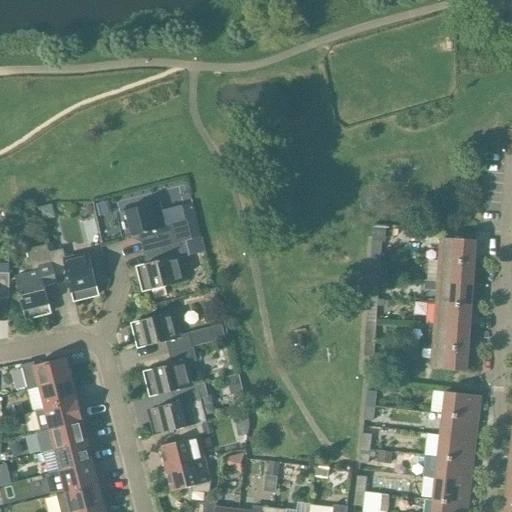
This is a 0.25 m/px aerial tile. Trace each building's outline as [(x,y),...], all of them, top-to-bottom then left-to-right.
[(144,253),(162,248),(186,242),(186,241),(192,240),(187,221),(166,226),(160,202),(120,212),(127,238),(139,235),(144,253)] [(150,263),(140,266),(147,291),(186,282),(180,259),(190,256),(205,252),(201,237),(192,240),(186,241),(186,242),(162,248),(147,252),(150,263)] [(439,260),(475,263),(476,241),(441,238),(439,260)] [(371,255),(381,256),(382,241),(372,240),(371,255)] [(58,287),(56,277),(55,277),(49,252),(47,244),(27,250),(32,273),(15,277),(25,317),(51,310),(46,290),(58,287)] [(64,249),(49,252),(55,277),(56,277),(57,284),(69,281),(73,299),(99,292),(89,253),(66,258),(64,249)] [(381,256),(371,255),(370,269),(380,270),(381,256)] [(438,282),(473,284),(475,263),(439,260),(438,282)] [(0,298),(9,299),(10,273),(0,273),(0,298)] [(425,281),(424,290),(437,291),(436,303),(472,306),(473,284),(438,282),(425,281)] [(368,299),(378,299),(379,284),(369,283),(368,299)] [(366,320),(376,321),(378,299),(368,299),(366,320)] [(436,303),(435,325),(470,328),(472,306),(436,303)] [(169,353),(194,347),(190,333),(180,335),(175,313),(135,323),(142,348),(166,342),(169,353)] [(376,327),(376,321),(366,320),(366,325),(365,342),(375,342),(376,327)] [(435,325),(433,347),(469,349),(470,328),(435,325)] [(375,342),(365,342),(364,356),(374,356),(375,342)] [(194,347),(169,353),(172,365),(147,371),(154,397),(173,392),(193,387),(193,386),(188,364),(197,361),(194,347)] [(467,371),(469,349),(433,347),(432,369),(467,371)] [(35,366),(34,362),(22,365),(28,391),(40,388),(73,379),(70,367),(74,366),(71,357),(35,366)] [(410,362),(388,359),(387,373),(408,376),(410,362)] [(73,379),(40,388),(45,408),(82,399),(80,390),(76,391),(73,379)] [(176,403),(151,409),(157,435),(178,430),(203,424),(207,423),(201,400),(200,397),(207,395),(204,384),(197,385),(193,386),(193,387),(173,392),(176,403)] [(365,405),(375,406),(377,391),(367,390),(365,405)] [(446,392),(443,414),(478,418),(481,396),(446,392)] [(36,412),(41,432),(83,421),(80,409),(84,408),(82,399),(45,408),(45,409),(36,412)] [(375,406),(365,405),(364,419),(374,420),(375,406)] [(443,414),(441,436),(476,440),(478,418),(443,414)] [(86,433),(83,421),(41,432),(36,433),(41,453),(55,449),(56,450),(93,441),(90,432),(86,433)] [(160,446),(166,469),(205,459),(200,437),(206,435),(203,424),(178,430),(181,441),(160,446)] [(362,433),(360,448),(370,449),(372,434),(362,433)] [(441,436),(438,457),(473,462),(476,440),(441,436)] [(55,449),(41,453),(47,475),(94,463),(91,451),(95,450),(93,441),(56,450),(55,449)] [(370,449),(360,448),(359,462),(368,463),(370,449)] [(438,457),(435,479),(471,483),(473,462),(438,457)] [(205,459),(166,469),(172,492),(192,487),(193,492),(208,492),(211,482),(205,459)] [(280,463),(269,462),(267,475),(279,476),(280,463)] [(97,475),(94,463),(47,475),(46,475),(51,497),(58,495),(67,493),(66,492),(103,483),(101,474),(97,475)] [(355,491),(365,492),(367,477),(357,476),(355,491)] [(468,505),(471,483),(435,479),(433,501),(468,505)] [(58,495),(62,511),(76,511),(105,505),(102,493),(106,492),(103,483),(66,492),(67,493),(58,495)] [(365,492),(355,491),(354,505),(364,506),(365,492)] [(239,511),(239,510),(216,507),(217,501),(205,500),(203,511),(239,511)] [(467,511),(468,505),(433,501),(431,511),(467,511)]
